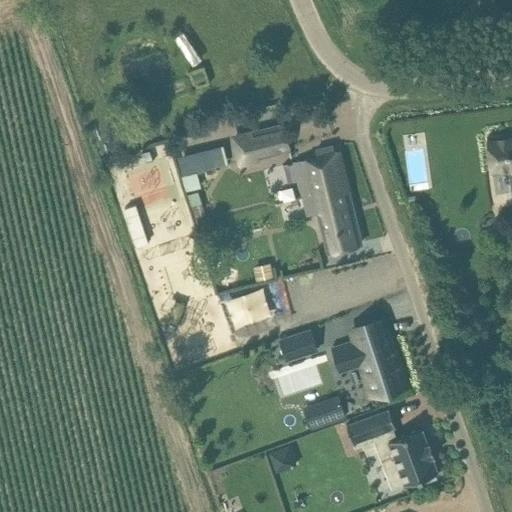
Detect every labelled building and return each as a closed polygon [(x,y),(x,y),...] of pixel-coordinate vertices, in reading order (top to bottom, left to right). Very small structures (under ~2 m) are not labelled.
[(202,72),(191,76),(195,87),(206,83),(202,72)] [(283,125),(251,133),(257,156),(289,148),(283,125)] [(511,133),(487,137),(492,172),(509,170),(511,194),(511,193),(511,133)] [(196,170),(226,163),(221,143),(174,154),(183,191),(200,186),(196,170)] [(301,159),(293,161),(297,178),(305,176),(309,194),(302,196),(306,215),(314,213),(319,212),(328,251),(342,248),(361,243),(338,150),(336,150),(334,151),(333,145),(313,150),(314,156),(301,159)] [(202,202),(190,206),(196,226),(209,222),(202,202)] [(135,205),(124,209),(137,247),(148,243),(135,205)] [(270,264),(253,268),(257,282),(273,278),(270,264)] [(258,308),(266,332),(307,318),(302,302),(287,308),(284,299),(258,308)] [(376,320),(356,326),(360,338),(333,346),(340,368),(361,362),(371,393),(405,382),(390,337),(382,340),(376,320)] [(308,331),(280,340),(287,359),(317,349),(311,332),(311,330),(308,331)] [(301,406),(308,429),(344,417),(337,394),(301,406)] [(427,443),(422,428),(396,437),(392,426),(395,425),(389,408),(346,424),(354,446),(375,438),(383,461),(395,456),(404,483),(421,477),(423,481),(436,477),(434,472),(438,471),(432,456),(434,455),(430,442),(427,443)] [(289,443),(268,450),(275,471),(296,464),(289,443)]
